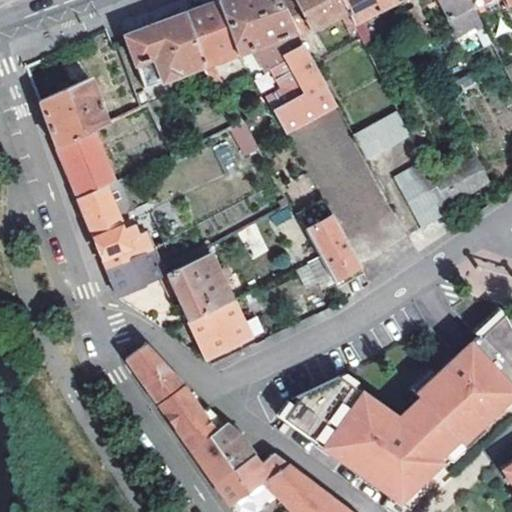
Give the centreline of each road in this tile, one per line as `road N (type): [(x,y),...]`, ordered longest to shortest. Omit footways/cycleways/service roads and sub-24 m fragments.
road 1 (residential): [(505,218),(350,321),(210,388)]
road 2 (residential): [(0,49),(99,333)]
road 3 (residential): [(99,333),(117,375),(211,511)]
road 4 (residential): [(210,388),(377,511)]
road 5 (residential): [(99,333),(144,332),(210,388)]
